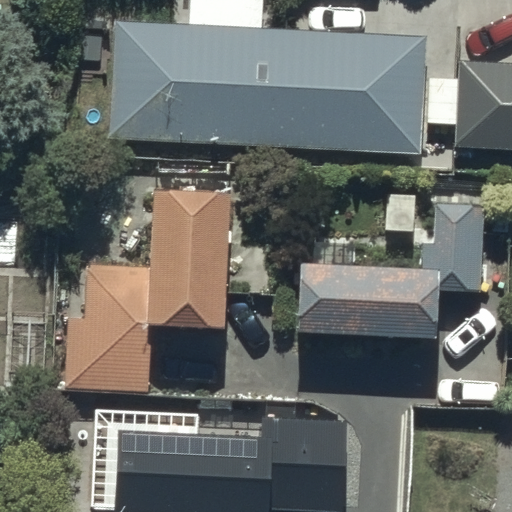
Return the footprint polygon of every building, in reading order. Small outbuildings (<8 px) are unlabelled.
[(426,122),(426,72),(427,34),(263,27),(264,0),(193,0),(193,21),(116,18),(114,138),(425,151),(426,122)] [(426,72),(426,122),(459,123),(458,145),(511,147),(511,62),(462,60),(461,74),(426,72)] [(91,315),(68,315),(67,386),(150,387),(151,322),(229,323),(230,185),(156,184),(155,264),(92,263),(91,315)] [(419,264),(303,261),(301,329),(438,333),(439,288),(481,289),(484,204),(434,202),(432,243),(420,243),(419,264)] [(344,426),(266,422),(261,506),(339,510),(344,426)] [(249,511),(252,432),(123,430),(121,511),(147,511),(249,511)]
